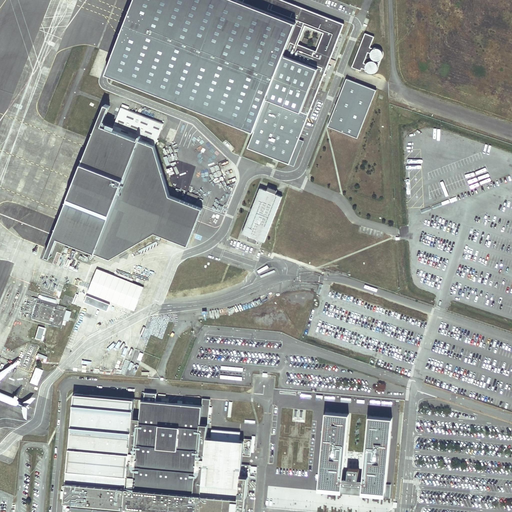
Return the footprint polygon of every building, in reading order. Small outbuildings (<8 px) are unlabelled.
[(248,0),(135,0),(107,73),(256,131),(300,20),(248,0)] [(288,0),(248,0),(300,20),(256,131),(249,149),(290,165),(346,22),(288,0)] [(374,37),(366,33),(353,67),(361,70),(362,68),(366,69),(366,67),(367,65),(364,64),(369,52),(371,53),(373,50),(375,49),(370,47),(374,37)] [(377,49),(375,49),(373,50),(371,53),(371,56),(372,58),(374,60),(376,61),(379,61),(381,60),(383,58),(384,56),(384,53),(382,51),(380,49),(377,49)] [(368,63),(367,65),(366,67),(366,69),(367,72),(369,73),(371,74),(374,74),(376,73),(378,72),(379,69),(379,67),(378,64),(376,62),(373,62),(371,62),(368,63)] [(376,89),(347,78),(329,126),(358,137),(376,89)] [(110,106),(105,104),(98,123),(102,125),(110,106)] [(163,123),(120,106),(111,129),(102,125),(98,123),(54,236),(58,238),(111,259),(155,232),(188,245),(203,208),(170,195),(155,146),(163,123)] [(266,191),(259,188),(241,234),(264,243),(282,197),(275,194),(277,190),(268,186),(266,191)] [(58,238),(54,236),(46,256),(51,257),(58,238)] [(89,294),(135,311),(144,287),(98,269),(89,294)] [(55,307),(40,302),(35,317),(36,318),(37,316),(52,321),(51,324),(61,327),(63,319),(66,310),(67,307),(57,305),(57,306),(55,307)] [(45,328),(33,324),(29,336),(41,340),(45,328)] [(44,370),(36,367),(29,383),(37,386),(44,370)] [(135,395),(76,390),(63,511),(124,511),(133,415),(135,395)] [(157,391),(145,390),(144,398),(142,398),(140,416),(133,415),(124,511),(245,511),(247,495),(249,495),(249,491),(247,491),(250,463),(242,462),(243,453),(251,454),(251,450),(252,437),(245,436),(244,438),(239,438),(240,430),(212,427),(212,436),(207,435),(210,397),(203,396),(202,403),(156,399),(157,391)] [(326,412),(320,486),(342,488),(342,480),(363,482),(362,490),(385,492),(392,417),(368,415),(362,478),(359,478),(360,469),(348,468),(347,477),(344,477),(349,414),(326,412)]
